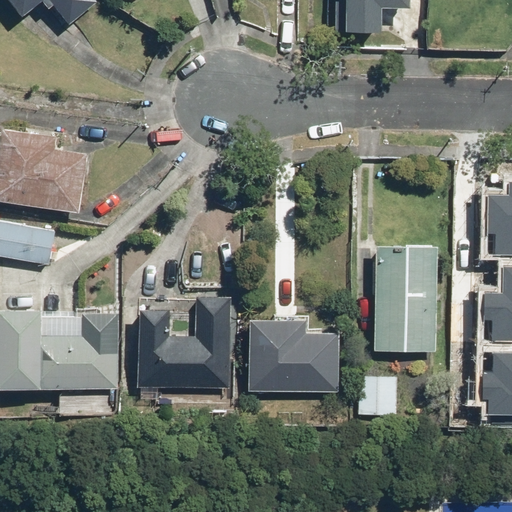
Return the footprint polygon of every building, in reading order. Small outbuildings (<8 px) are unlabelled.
[(92,0),(0,0),(17,19),(37,3),(44,11),(49,7),(65,26),(95,3),(92,0)] [(0,130),(0,203),(76,214),(85,155),(51,150),(53,138),(0,130)] [(511,211),(470,211),(469,316),(511,316),(511,211)] [(53,231),(0,222),(0,256),(47,265),(53,231)] [(434,248),(371,248),(370,353),(433,353),(434,248)] [(135,311),(134,388),(227,389),(228,298),(190,298),(190,337),(165,337),(165,311),(135,311)] [(0,391),(116,390),(114,314),(77,315),(77,319),(34,318),(34,312),(0,311),(0,391)] [(245,322),(245,392),(336,392),(336,335),(301,335),(301,322),(245,322)] [(511,368),(504,368),(501,411),(511,411),(511,368)] [(398,377),(356,375),(354,415),(396,417),(398,377)]
